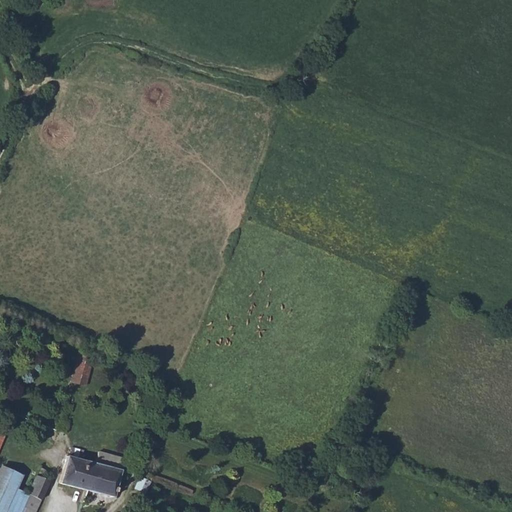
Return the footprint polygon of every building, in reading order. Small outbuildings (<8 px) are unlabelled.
[(96,355),(81,350),(78,360),(93,364),(96,355)] [(93,364),(78,360),(73,380),(88,384),(93,364)] [(11,426),(0,422),(0,450),(0,451),(11,426)] [(62,484),(90,490),(98,463),(82,459),(85,448),(72,445),(69,457),(68,457),(62,484)] [(122,477),(126,460),(100,453),(98,463),(90,490),(117,497),(120,483),(125,484),(126,478),(122,477)] [(21,511),(32,490),(20,485),(25,472),(3,462),(0,469),(0,511),(21,511)] [(49,467),(44,464),(32,490),(21,511),(37,511),(53,476),(47,473),(49,467)] [(151,471),(148,469),(144,477),(142,476),(137,489),(146,493),(151,482),(152,477),(151,476),(152,474),(151,471)]
